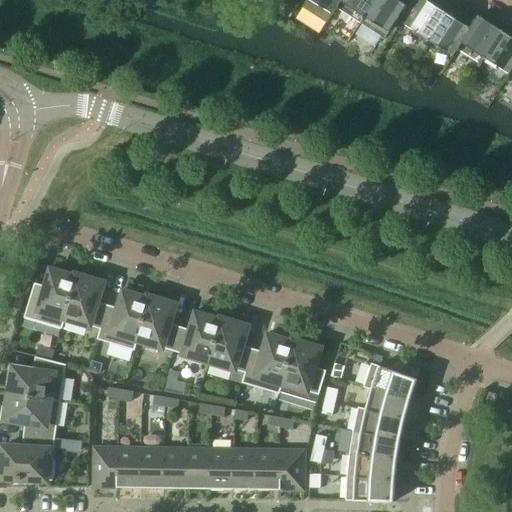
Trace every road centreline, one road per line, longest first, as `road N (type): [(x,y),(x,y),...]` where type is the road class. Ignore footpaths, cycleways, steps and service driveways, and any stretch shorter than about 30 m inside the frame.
road 1 (tertiary): [(511,239),(96,110),(64,106),(12,118)]
road 2 (residential): [(476,360),(55,231)]
road 3 (residential): [(438,511),(476,360)]
